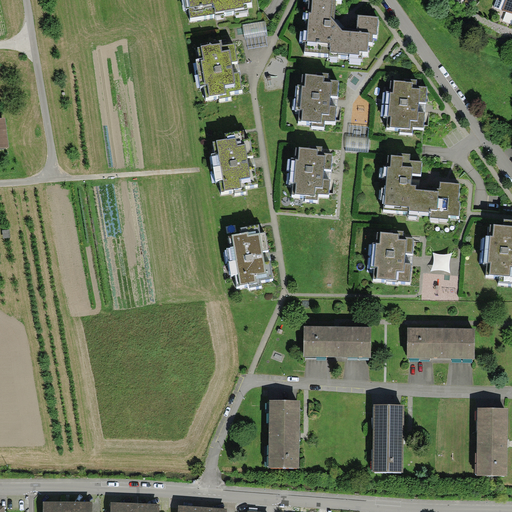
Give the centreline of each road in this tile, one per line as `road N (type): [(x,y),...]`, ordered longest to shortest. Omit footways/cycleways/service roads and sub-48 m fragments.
road 1 (residential): [(207,491),(212,458),(248,382),(511,392)]
road 2 (residential): [(207,491),(511,510)]
road 3 (residential): [(511,175),(383,0)]
road 4 (residential): [(0,489),(207,491)]
road 5 (track): [(51,169),(69,178),(193,169)]
